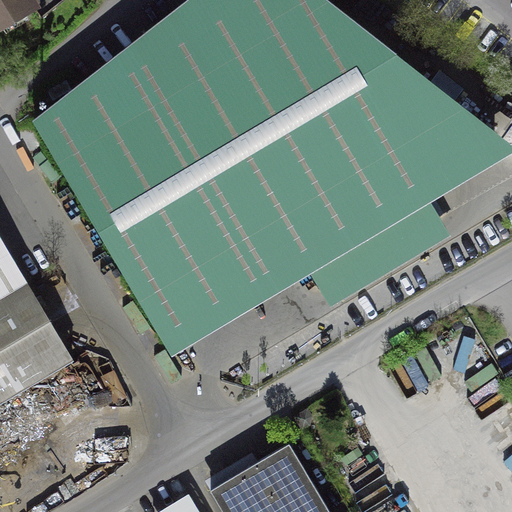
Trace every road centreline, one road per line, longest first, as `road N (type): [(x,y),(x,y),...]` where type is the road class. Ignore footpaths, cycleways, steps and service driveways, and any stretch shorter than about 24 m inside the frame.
road 1 (residential): [(189,452),(511,260)]
road 2 (residential): [(0,134),(189,452)]
road 3 (track): [(0,101),(138,0)]
